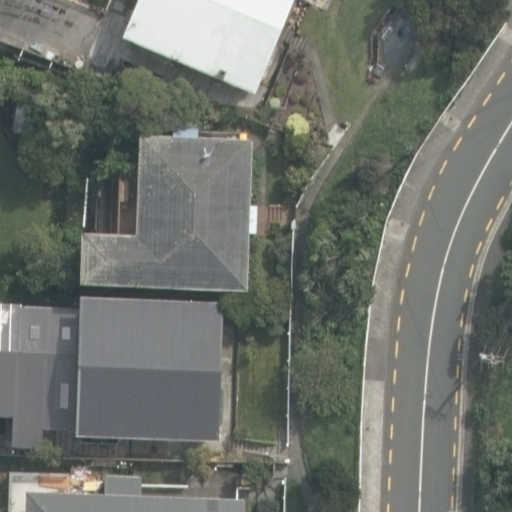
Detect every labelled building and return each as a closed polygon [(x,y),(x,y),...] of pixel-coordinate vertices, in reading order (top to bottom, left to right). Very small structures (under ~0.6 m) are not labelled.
[(87,7),(68,0),(0,0),(0,74),(37,89),(44,72),(60,78),(87,7)] [(141,0),(125,39),(257,93),(295,0),(141,0)] [(79,285),(249,291),(254,144),(137,140),(136,166),(117,165),(115,236),(81,234),(79,285)] [(83,443),(106,444),(106,437),(219,441),(224,305),(82,300),(77,436),(83,436),(83,443)] [(26,511),(244,511),(245,501),(140,498),(140,479),(105,478),(105,497),(27,495),(26,511)]
